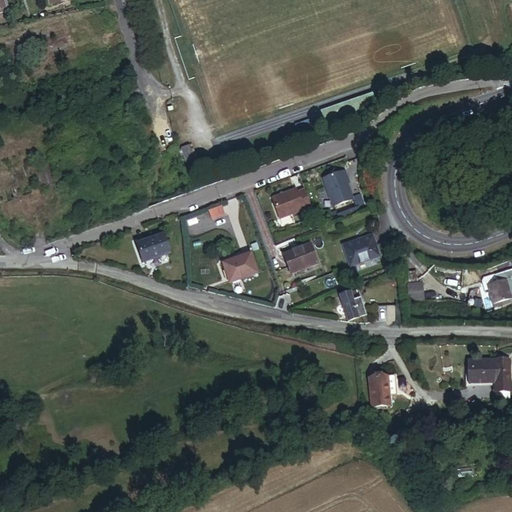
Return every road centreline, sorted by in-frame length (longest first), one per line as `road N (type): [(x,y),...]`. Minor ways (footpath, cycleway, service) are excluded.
road 1 (residential): [(511,87),(428,93),(357,139),(38,257)]
road 2 (residential): [(38,257),(360,331),(511,333)]
road 3 (secondary): [(511,93),(436,118),(407,141),(394,169),(411,227),(434,244),(464,246),(511,230)]
